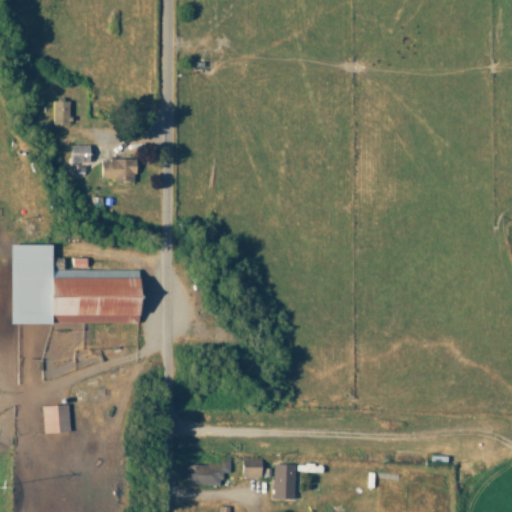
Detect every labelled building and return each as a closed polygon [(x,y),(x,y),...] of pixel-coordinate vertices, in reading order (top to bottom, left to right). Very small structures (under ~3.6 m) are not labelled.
[(67,100),(50,101),(51,123),(67,122),(67,100)] [(68,145),(68,162),(86,162),(86,145),(68,145)] [(132,159),(98,160),(98,180),(133,180),(132,159)] [(7,323),(49,324),(49,322),(134,323),(134,270),(59,269),(59,262),(48,262),(48,244),(7,244),(7,323)] [(39,405),(40,433),(67,432),(66,404),(39,405)] [(258,457),(240,456),(239,476),(258,477),(258,457)] [(183,463),(182,483),(214,484),(215,478),(218,478),(219,472),(225,472),(226,458),(213,457),(212,464),(183,463)] [(270,498),(291,498),(292,464),(270,463),(270,498)]
